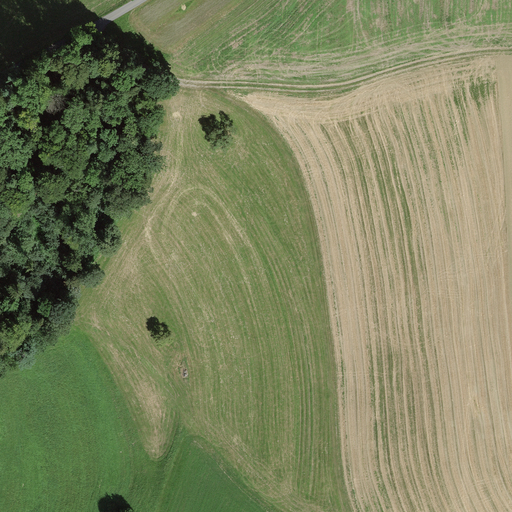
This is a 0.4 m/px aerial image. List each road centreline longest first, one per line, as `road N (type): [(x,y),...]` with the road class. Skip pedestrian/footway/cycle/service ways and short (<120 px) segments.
road 1 (track): [(107,21),(185,83),(340,86),(511,47)]
road 2 (unclassified): [(139,0),(0,77)]
